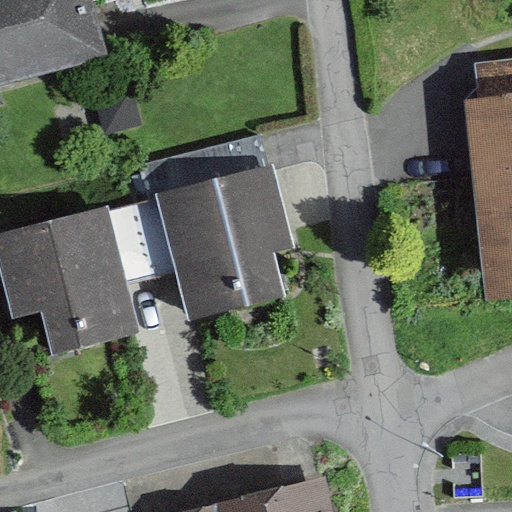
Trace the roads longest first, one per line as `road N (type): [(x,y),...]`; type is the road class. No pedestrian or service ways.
road 1 (residential): [(389,398),(313,0)]
road 2 (residential): [(0,492),(389,398)]
road 3 (residential): [(389,398),(511,359)]
